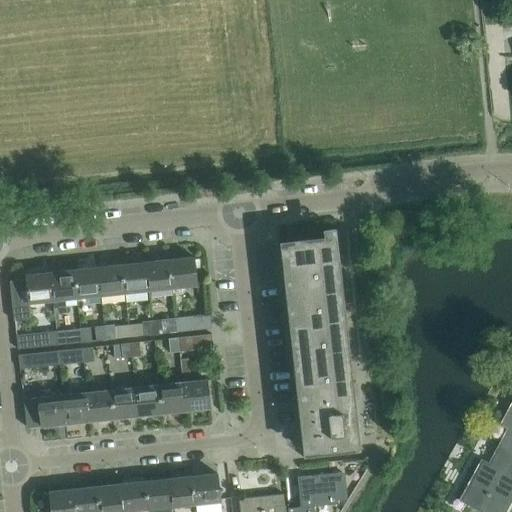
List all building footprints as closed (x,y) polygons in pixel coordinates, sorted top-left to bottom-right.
[(355,399),(337,238),(336,229),(326,230),(327,239),(281,244),(304,452),(355,447),(350,399),(355,399)] [(169,259),(172,287),(197,285),(194,257),(169,259)] [(145,262),(148,290),(172,287),(169,259),(145,262)] [(121,265),(124,293),(148,290),(145,262),(121,265)] [(97,267),(100,295),(124,293),(121,265),(97,267)] [(100,295),(97,267),(74,270),(77,298),(100,295)] [(49,272),(52,300),(53,300),(55,314),(66,313),(65,299),(77,298),(74,270),(49,272)] [(52,300),(49,273),(25,275),(25,280),(10,281),(14,321),(30,319),(28,304),(52,301),(52,300)] [(176,318),(177,332),(211,328),(209,314),(176,318)] [(151,320),(153,334),(162,333),(161,319),(151,320)] [(127,325),(129,337),(144,335),(153,334),(151,320),(142,321),(143,323),(127,325)] [(103,325),(105,339),(129,337),(127,325),(113,326),(113,324),(103,325)] [(94,326),(96,340),(105,339),(103,325),(94,326)] [(80,332),(81,342),(92,341),(91,327),(80,328),(80,332)] [(56,331),(57,344),(81,342),(80,332),(66,334),(65,330),(56,331)] [(57,344),(56,331),(32,333),(33,347),(57,344)] [(177,338),(179,351),(213,348),(211,334),(177,338)] [(179,351),(177,338),(168,339),(170,352),(179,351)] [(129,343),(131,357),(141,356),(139,342),(129,343)] [(131,357),(129,343),(120,344),(122,358),(131,357)] [(82,348),(84,362),(93,361),(91,347),(82,348)] [(74,363),(84,362),(82,348),(73,349),(74,363)] [(34,353),(36,367),(60,364),(58,351),(34,353)] [(182,382),(185,411),(210,408),(207,380),(182,382)] [(158,385),(161,413),(185,411),(182,382),(158,385)] [(134,387),(137,416),(161,413),(158,385),(134,387)] [(110,390),(114,418),(137,416),(134,387),(110,390)] [(87,392),(89,421),(114,418),(110,390),(87,392)] [(63,395),(66,423),(89,421),(87,392),(63,395)] [(66,423),(63,395),(38,398),(26,400),(28,427),(41,425),(41,426),(66,423)] [(511,407),(503,424),(509,429),(499,447),(508,451),(511,453),(511,407)] [(508,451),(499,447),(489,465),(482,461),(462,499),(484,511),(503,511),(511,496),(511,477),(505,474),(510,465),(503,461),(508,451)] [(344,483),(342,472),(298,477),(301,505),(288,507),(289,511),(314,511),(314,506),(336,504),(334,485),(344,483)] [(193,476),(196,504),(221,501),(218,473),(193,476)] [(196,504),(193,476),(169,478),(172,507),(196,504)] [(145,481),(148,509),(150,509),(150,511),(171,511),(170,507),(172,507),(169,478),(145,481)] [(121,483),(124,511),(148,509),(145,481),(121,483)] [(97,486),(99,511),(121,511),(124,511),(121,483),(97,486)] [(99,511),(97,486),(73,489),(75,511),(99,511)] [(49,491),(51,511),(75,511),(73,489),(49,491)] [(285,511),(284,494),(239,499),(240,511),(285,511)]
